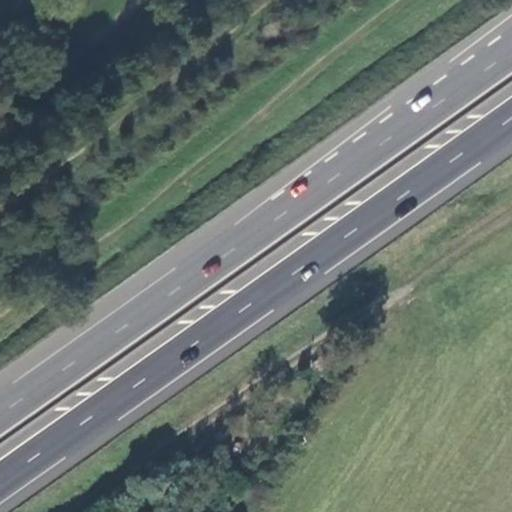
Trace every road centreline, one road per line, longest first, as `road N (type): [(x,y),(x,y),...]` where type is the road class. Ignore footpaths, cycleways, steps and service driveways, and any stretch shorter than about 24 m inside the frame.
road 1 (trunk): [(0,481),(511,117)]
road 2 (trunk): [(511,51),(0,413)]
road 3 (track): [(0,326),(413,0)]
road 4 (track): [(82,511),(511,210)]
